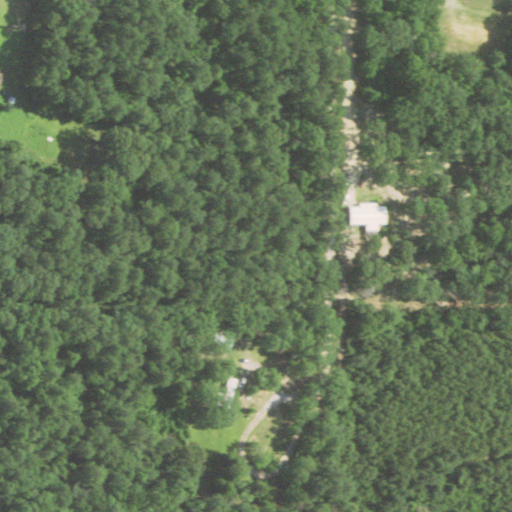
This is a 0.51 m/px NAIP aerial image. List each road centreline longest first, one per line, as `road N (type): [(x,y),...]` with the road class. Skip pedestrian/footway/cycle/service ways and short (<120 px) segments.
road 1 (residential): [(322,0),(321,307),(317,338),(272,410),(269,492),(260,508)]
road 2 (residential): [(272,410),(331,416),(361,400),(428,386),(511,404)]
